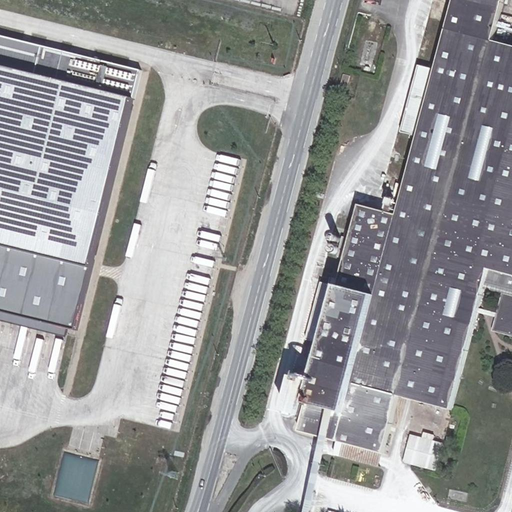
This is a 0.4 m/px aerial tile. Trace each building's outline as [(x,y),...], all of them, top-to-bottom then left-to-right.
[(350,231),(341,229),(340,234),(335,233),(331,236),(330,239),(333,242),(337,243),(336,248),(345,250),(340,268),(328,265),(326,275),(317,274),(302,329),(320,334),(311,366),(300,405),(295,421),(334,432),(378,446),(396,387),(444,402),(470,308),(472,299),(476,286),(497,292),(493,305),(491,313),(489,321),(511,327),(511,39),(491,34),(499,0),(451,0),(434,65),(416,60),(398,125),(415,130),(393,206),(358,198),(350,231)] [(0,319),(68,335),(69,328),(82,331),(143,97),(139,96),(146,69),(0,33),(0,319)] [(336,90),(344,92),(349,75),(341,73),(336,90)] [(470,308),(491,313),(493,305),(472,299),(470,308)] [(293,361),(282,400),(300,405),(311,366),(293,361)] [(399,454),(431,464),(438,437),(426,434),(426,431),(417,428),(416,430),(406,428),(399,454)] [(331,445),(375,458),(378,446),(334,432),(331,445)]
